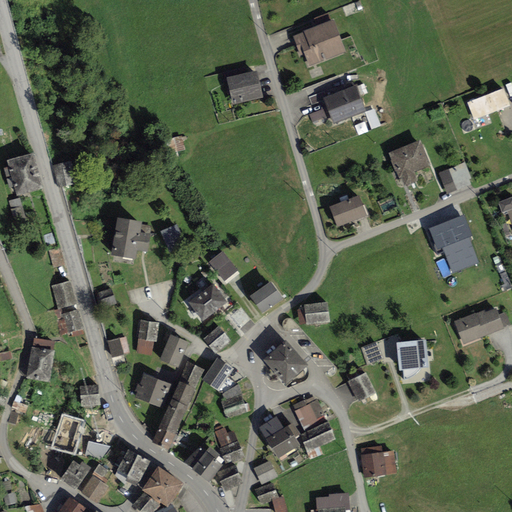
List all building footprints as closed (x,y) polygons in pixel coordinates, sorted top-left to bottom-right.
[(332,24),(296,38),(302,55),(306,54),(311,68),(345,55),(332,24)] [(226,78),(232,105),(263,98),(257,71),(226,78)] [(503,89),(467,103),(474,120),(510,106),(503,89)] [(356,90),(323,102),(332,124),(364,112),(356,90)] [(316,126),(329,120),(324,108),(311,114),(316,126)] [(179,151),(187,148),(182,135),(174,138),(179,151)] [(420,140),(388,153),(399,179),(402,177),(405,186),(416,181),(413,173),(431,166),(420,140)] [(33,154),(7,161),(17,196),(42,189),(33,154)] [(54,164),(61,186),(73,182),(67,161),(54,164)] [(465,163),(438,173),(447,194),(470,184),(468,180),(471,178),(465,163)] [(329,207),(337,227),(366,216),(358,195),(329,207)] [(511,197),(497,203),(502,213),(507,212),(511,209),(511,197)] [(20,199),(9,202),(15,222),(26,219),(20,199)] [(464,215),(429,229),(437,250),(442,248),(452,274),(479,263),(469,238),(473,237),(464,215)] [(117,218),(111,255),(135,259),(137,251),(147,253),(151,227),(141,225),(142,222),(117,218)] [(506,223),(502,225),(506,236),(510,234),(506,223)] [(176,224),(160,232),(171,253),(186,245),(176,224)] [(48,251),(53,268),(65,265),(60,247),(48,251)] [(222,251),(208,263),(224,282),(238,270),(222,251)] [(58,310),(77,304),(70,280),(51,286),(58,310)] [(251,297),(263,313),(282,299),(270,283),(251,297)] [(188,303),(202,321),(227,302),(213,284),(188,303)] [(111,289),(98,293),(103,309),(117,304),(111,289)] [(328,302),(303,305),(304,309),(306,324),(306,326),(330,323),(328,302)] [(300,325),(306,324),(304,309),(298,310),(300,325)] [(484,310),(454,322),(463,345),(504,329),(503,328),(498,315),(495,309),(485,313),(484,310)] [(83,328),(78,310),(61,315),(62,319),(65,318),(69,333),(71,332),(82,329),(83,328)] [(503,328),(511,325),(505,312),(498,315),(503,328)] [(69,334),(69,333),(65,318),(62,319),(57,321),(60,336),(69,334)] [(141,320),(137,353),(153,355),(154,342),(157,343),(159,323),(141,320)] [(203,339),(215,354),(231,341),(218,326),(203,339)] [(83,334),(82,329),(71,332),(72,337),(83,334)] [(170,335),(160,360),(177,367),(188,343),(170,335)] [(126,337),(107,341),(111,358),(130,354),(126,337)] [(33,347),(53,351),(54,342),(34,339),(33,347)] [(396,343),(400,370),(428,367),(425,340),(396,343)] [(308,365),(286,341),(264,360),(286,384),(308,365)] [(378,341),(361,348),(367,365),(384,358),(378,341)] [(31,347),(26,378),(49,382),(55,351),(53,351),(33,347),(31,347)] [(202,380),(218,391),(233,369),(217,358),(202,380)] [(172,400),(188,407),(205,370),(187,362),(172,400)] [(366,372),(348,381),(359,402),(376,393),(366,372)] [(171,385),(143,374),(133,398),(160,409),(167,393),(171,385)] [(224,399),(219,401),(226,418),(247,410),(238,384),(223,394),(224,399)] [(80,387),(82,407),(100,406),(98,385),(80,387)] [(159,427),(176,436),(188,407),(172,400),(159,427)] [(293,406),(296,411),(306,406),(304,400),(293,406)] [(296,411),(294,412),(305,433),(327,422),(324,416),(325,415),(317,400),(306,406),(296,411)] [(52,449),(75,455),(85,421),(62,415),(52,449)] [(259,428),(266,439),(283,428),(276,417),(259,428)] [(300,435),(307,452),(319,447),(336,440),(327,422),(305,433),(300,435)] [(278,459),(300,445),(295,438),(300,434),(293,423),(287,426),(283,428),(266,439),(278,459)] [(176,436),(159,427),(152,442),(168,450),(176,436)] [(221,448),(238,441),(233,430),(228,433),(225,428),(214,433),(221,448)] [(86,457),(101,460),(110,447),(88,441),(86,457)] [(221,448),(219,449),(226,464),(245,456),(238,441),(221,448)] [(361,456),(383,452),(382,446),(360,449),(361,456)] [(209,482),(223,465),(216,460),(219,455),(209,447),(206,452),(192,470),(209,482)] [(323,454),(319,447),(307,452),(310,460),(323,454)] [(150,461),(128,450),(117,471),(128,476),(139,482),(150,461)] [(361,456),(364,478),(396,473),(392,451),(383,452),(361,456)] [(270,460),(253,468),(262,485),(278,477),(270,460)] [(80,466),(73,461),(60,479),(75,490),(89,471),(80,466)] [(80,466),(89,471),(90,468),(82,462),(80,466)] [(108,471),(99,464),(94,472),(103,478),(108,471)] [(167,507),(183,484),(158,466),(142,490),(167,507)] [(243,485),(235,466),(217,473),(225,492),(243,485)] [(109,487),(93,476),(81,493),(97,504),(109,487)] [(137,486),(139,482),(128,476),(126,480),(137,486)] [(272,483),(254,490),(261,505),(272,501),(272,499),(278,498),(272,483)] [(132,505),(140,511),(154,511),(160,505),(144,493),(132,505)] [(345,511),(349,510),(348,494),(328,495),(329,497),(316,498),(317,510),(345,508),(345,511)] [(288,511),(283,496),(278,498),(272,499),(272,501),(275,511),(288,511)] [(85,511),(88,509),(70,497),(58,511),(85,511)]
